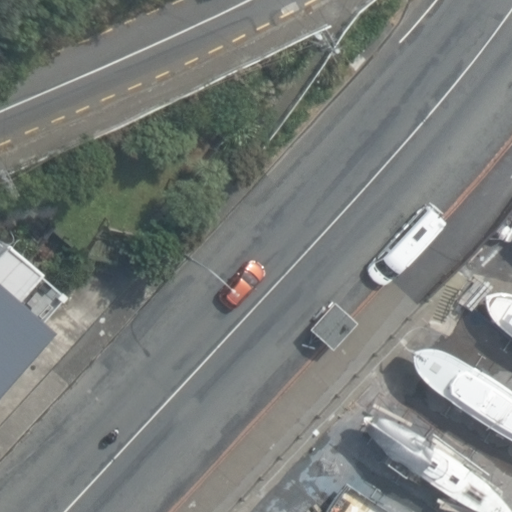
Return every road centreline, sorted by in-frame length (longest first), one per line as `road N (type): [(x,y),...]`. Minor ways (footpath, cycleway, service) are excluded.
road 1 (secondary): [(511,10),(388,161),(65,511)]
road 2 (residential): [(239,0),(0,109)]
